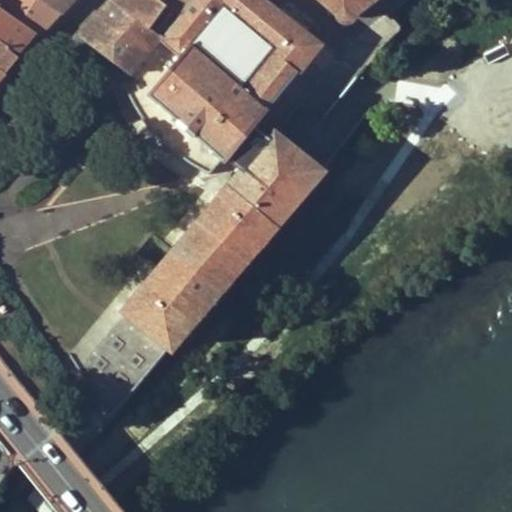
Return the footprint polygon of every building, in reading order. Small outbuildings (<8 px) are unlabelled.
[(41,34),(61,12),(43,0),(10,0),(4,6),(38,31),(41,34)] [(43,0),(61,12),(72,0),(43,0)] [(112,0),(111,0),(98,15),(146,53),(160,37),(147,27),(112,0)] [(135,0),(112,0),(147,27),(157,15),(135,0)] [(227,155),(255,122),(258,118),(318,44),(259,0),(185,0),(177,11),(181,14),(173,25),(162,38),(169,44),(182,54),(168,70),(153,88),(141,79),(130,71),(124,79),(133,97),(155,130),(166,126),(189,145),(186,158),(211,176),(227,155)] [(177,11),(162,0),(135,0),(157,15),(173,25),(181,14),(177,11)] [(162,0),(177,11),(185,0),(162,0)] [(322,0),(347,20),(373,0),(322,0)] [(0,44),(15,56),(38,31),(4,6),(0,3),(0,44)] [(97,46),(130,71),(146,53),(98,15),(94,20),(102,27),(104,37),(97,46)] [(160,37),(162,38),(173,25),(157,15),(147,27),(160,37)] [(88,40),(97,46),(104,37),(102,27),(94,20),(80,35),(88,40)] [(146,53),(156,61),(168,70),(182,54),(169,44),(162,38),(160,37),(146,53)] [(15,56),(0,44),(0,67),(3,69),(15,56)] [(153,88),(168,70),(156,61),(141,79),(153,88)] [(242,168),(270,134),(255,122),(227,155),(242,168)] [(164,141),(186,158),(189,145),(166,126),(155,130),(159,136),(164,141)] [(273,130),(270,134),(242,168),(229,183),(237,192),(159,288),(148,279),(88,352),(102,364),(84,385),(113,417),(175,342),(228,280),(320,170),(273,130)] [(159,288),(237,192),(229,183),(183,237),(148,279),(159,288)] [(72,370),(84,385),(102,364),(88,352),(72,370)]
